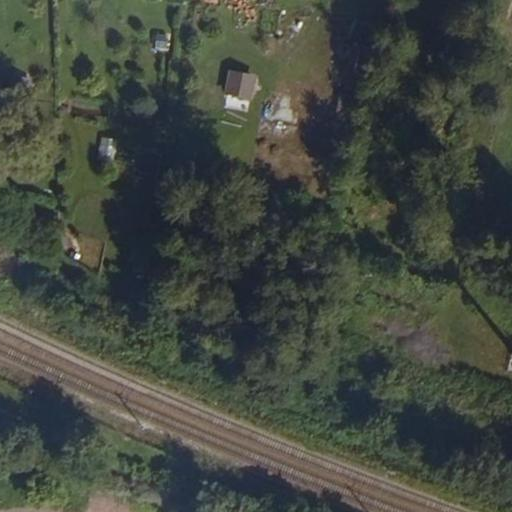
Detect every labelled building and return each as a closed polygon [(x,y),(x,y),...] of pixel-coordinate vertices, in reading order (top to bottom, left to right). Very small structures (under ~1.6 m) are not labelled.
[(257,75),(228,69),(223,94),(252,100),(257,75)] [(187,236),(197,193),(181,189),(169,232),(187,236)] [(224,260),(237,206),(209,199),(207,212),(199,210),(188,251),(224,260)] [(269,269),(275,233),(248,228),(242,264),(269,269)] [(0,418),(18,426),(22,413),(0,404),(0,418)]
